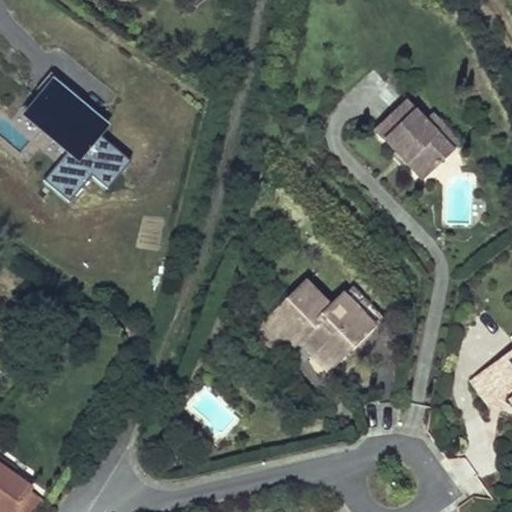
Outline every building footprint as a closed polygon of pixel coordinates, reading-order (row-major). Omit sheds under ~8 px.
[(101,133),(112,120),(54,73),(22,112),(68,149),(42,180),(68,201),(90,174),(107,187),(131,157),(101,133)] [(400,100),(372,127),(421,177),(448,151),(432,134),(440,125),(428,113),(420,121),(400,100)] [(444,122),(440,125),(432,134),(448,151),(460,140),(444,122)] [(374,327),(345,297),(333,308),(308,283),(270,320),(295,346),(299,342),(302,339),(331,369),(374,327)] [(295,346),(270,320),(257,332),(282,358),(295,346)] [(511,341),(509,338),(466,371),(484,393),(508,375),(511,371),(511,387),(506,392),(511,400),(511,341)] [(331,369),(302,339),(299,342),(328,372),(331,369)] [(25,470),(0,452),(0,464),(19,478),(25,470)] [(19,478),(0,464),(0,511),(20,511),(31,497),(36,490),(19,478)] [(35,511),(42,504),(31,497),(20,511),(35,511)]
